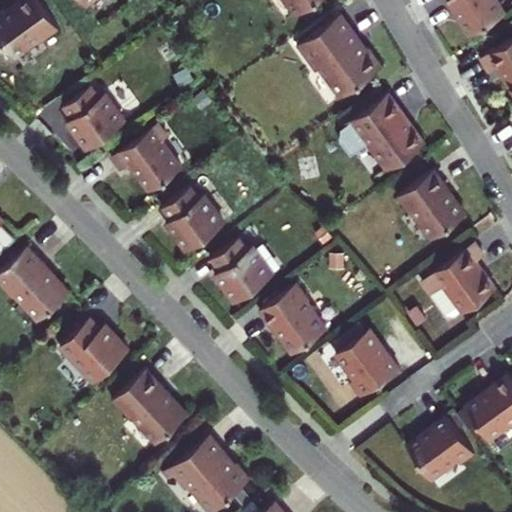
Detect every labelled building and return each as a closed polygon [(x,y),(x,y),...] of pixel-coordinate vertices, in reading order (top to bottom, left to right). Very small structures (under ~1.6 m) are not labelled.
[(58,26),(38,0),(13,0),(13,1),(14,2),(0,12),(0,40),(10,55),(37,35),(40,38),(58,26)] [(287,0),(296,11),(310,0),(287,0)] [(446,0),(449,4),(451,3),(468,31),(503,11),(496,0),(446,0)] [(340,93),(381,63),(367,44),(364,46),(338,11),(295,42),(314,68),(319,64),(340,93)] [(496,63),(511,89),(511,34),(479,54),(488,68),(496,63)] [(96,91),(89,81),(61,102),(68,112),(63,115),(84,144),(122,116),(101,88),(96,91)] [(407,126),(400,115),(403,113),(386,89),(344,120),(346,122),(339,127),(338,136),(348,150),(365,138),(386,167),(423,139),(411,123),(407,126)] [(403,113),(400,115),(407,126),(411,123),(403,113)] [(156,119),(110,153),(120,166),(128,161),(148,187),(180,164),(161,137),(166,133),(156,119)] [(431,235),(464,211),(444,184),(445,183),(433,166),(395,193),(408,211),(412,209),(431,235)] [(164,218),(185,247),(223,220),(202,191),(197,195),(189,182),(160,203),(169,215),(164,218)] [(0,219),(2,217),(0,215),(0,248),(14,236),(0,220),(0,219)] [(246,246),(237,234),(209,254),(218,266),(213,270),(234,298),(271,271),(250,242),(246,246)] [(482,252),(473,239),(420,277),(446,312),(453,313),(460,307),(462,309),(494,285),(475,258),(482,252)] [(45,262),(26,241),(0,265),(0,281),(11,294),(15,291),(38,316),(67,288),(43,263),(45,262)] [(295,278),(258,305),(271,323),(272,322),(292,349),(324,325),(305,298),(308,296),(295,278)] [(93,378),(127,346),(103,320),(99,324),(88,314),(58,342),(93,378)] [(359,393),(398,364),(388,351),(386,352),(367,325),(334,349),(354,376),(349,380),(359,393)] [(163,385),(144,364),(111,396),(130,416),(132,414),(156,439),(185,411),(162,386),(163,385)] [(511,376),(506,369),(489,382),(490,384),(463,403),(487,436),(511,417),(511,376)] [(474,451),(445,411),(431,421),(432,423),(406,443),(429,475),(456,455),(460,461),(474,451)] [(188,481),(210,507),(249,475),(236,459),(228,465),(220,455),(224,451),(207,431),(166,465),(173,473),(183,486),(188,481)] [(173,473),(166,465),(160,470),(167,478),(173,473)] [(283,511),(272,498),(254,511),(283,511)]
